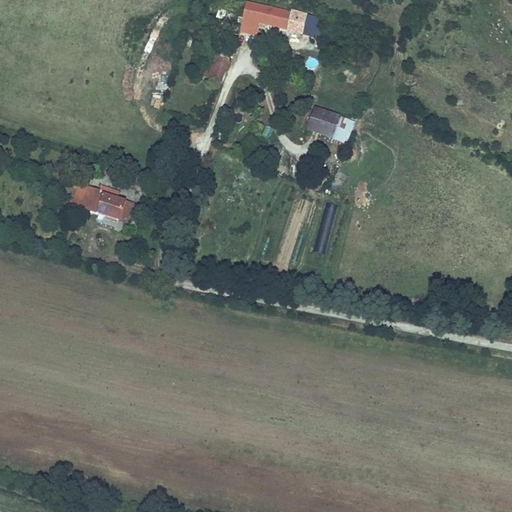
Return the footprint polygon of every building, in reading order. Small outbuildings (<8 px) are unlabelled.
[(286,26),(290,11),(243,0),(237,0),(233,20),(238,21),(236,28),(255,32),(258,20),(286,27),(286,26)] [(311,32),(316,12),(291,6),(290,11),(286,26),(311,32)] [(319,34),(324,14),(316,12),(311,32),(319,34)] [(225,66),(227,58),(222,56),(225,46),(222,43),(216,42),(213,54),(210,53),(207,61),(225,66)] [(220,81),(225,66),(207,61),(203,77),(220,81)] [(316,106),(311,125),(335,131),(340,112),(316,106)] [(91,178),(86,196),(133,209),(138,191),(91,178)] [(320,227),(315,253),(325,255),(330,229),(320,227)]
